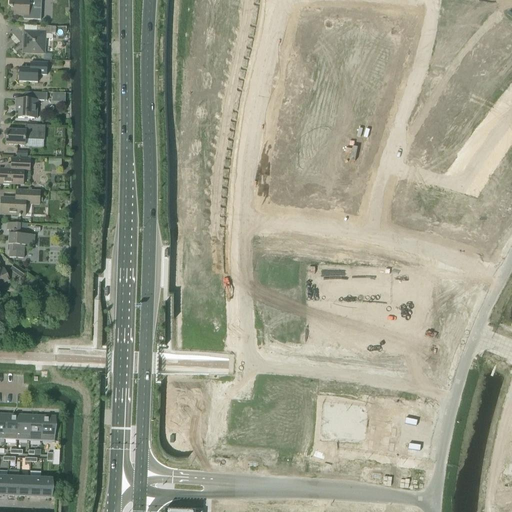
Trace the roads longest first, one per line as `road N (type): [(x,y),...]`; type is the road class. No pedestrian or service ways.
road 1 (primary): [(123,0),(114,480)]
road 2 (primary): [(140,474),(151,0)]
road 3 (residential): [(450,395),(246,365),(242,219)]
road 4 (residential): [(373,239),(393,137),(436,0)]
road 5 (residential): [(242,219),(254,116),(286,0)]
road 6 (residential): [(235,488),(374,494),(431,509)]
road 7 (residential): [(242,219),(373,239)]
road 8 (residential): [(373,239),(498,274)]
